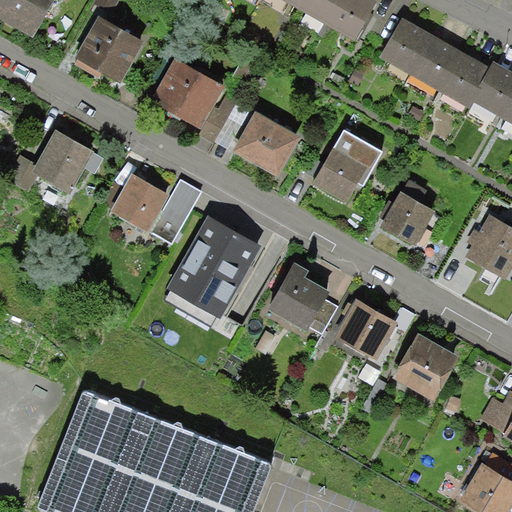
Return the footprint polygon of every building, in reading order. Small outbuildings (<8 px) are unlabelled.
[(44,0),(0,0),(0,13),(28,30),(44,0)] [(278,0),(350,42),(372,5),(363,0),(278,0)] [(94,16),(71,56),(113,81),(136,41),(94,16)] [(484,71),(396,21),(376,57),(463,107),(468,98),(484,71)] [(511,73),(491,61),(468,98),(511,125),(511,73)] [(148,101),(191,126),(213,88),(170,63),(148,101)] [(292,139),(250,114),(230,149),(272,174),(292,139)] [(363,185),(382,151),(345,130),(333,150),(331,148),(312,181),(347,202),(359,182),(363,185)] [(31,167),(66,186),(86,150),(51,131),(31,167)] [(104,212),(138,230),(157,193),(124,175),(104,212)] [(200,191),(180,180),(151,232),(171,243),(200,191)] [(396,190),(375,227),(407,246),(429,209),(396,190)] [(465,259),(505,280),(511,266),(511,228),(488,216),(465,259)] [(220,315),(258,247),(207,219),(169,286),(220,315)] [(331,299),(290,275),(270,309),(311,333),(331,299)] [(331,338),(371,360),(391,323),(351,301),(331,338)] [(390,377),(425,396),(448,354),(413,335),(390,377)] [(92,511),(133,408),(81,388),(36,505),(53,511),(92,511)] [(165,511),(196,432),(133,408),(92,511),(165,511)] [(511,413),(500,435),(511,441),(511,413)] [(249,511),(269,460),(196,432),(165,511),(249,511)] [(495,511),(511,483),(511,479),(482,462),(454,510),(458,511),(495,511)]
